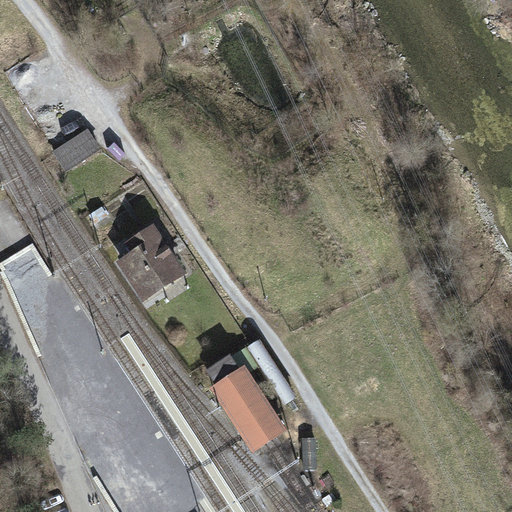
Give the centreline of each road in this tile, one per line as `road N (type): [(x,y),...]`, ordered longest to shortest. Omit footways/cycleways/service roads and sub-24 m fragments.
road 1 (track): [(385,511),(262,325),(26,0)]
road 2 (unclassified): [(90,511),(0,311)]
road 3 (track): [(104,105),(142,77),(149,58),(123,0)]
